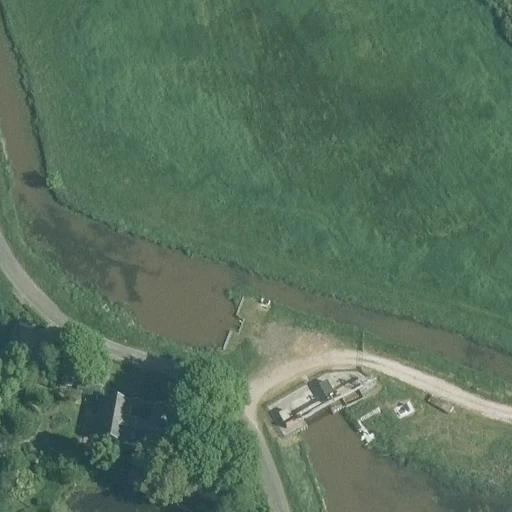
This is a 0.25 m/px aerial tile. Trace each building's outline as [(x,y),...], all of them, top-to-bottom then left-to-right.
[(328,384),(319,389),(328,405),(337,401),(328,384)] [(106,403),(103,423),(86,421),(83,441),(119,447),(119,445),(133,447),(137,426),(128,425),(130,408),(126,407),(126,406),(106,403)] [(137,426),(133,447),(148,450),(147,452),(167,455),(167,454),(177,456),(184,416),(154,411),(151,429),(137,426)] [(291,421),(290,420),(286,413),(277,418),(282,427),(291,421)] [(225,466),(229,444),(215,441),(211,463),(225,466)]
